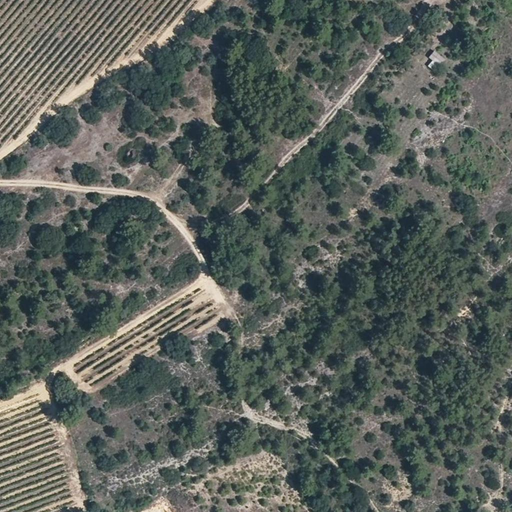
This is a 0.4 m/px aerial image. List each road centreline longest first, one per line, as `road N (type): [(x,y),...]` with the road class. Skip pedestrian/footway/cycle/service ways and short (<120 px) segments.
road 1 (track): [(0,182),(145,197),(186,232),(234,217),(402,40)]
road 2 (track): [(0,153),(98,79),(156,48),(211,0)]
